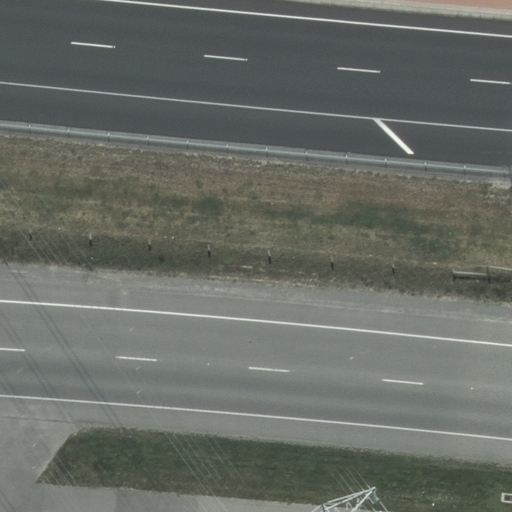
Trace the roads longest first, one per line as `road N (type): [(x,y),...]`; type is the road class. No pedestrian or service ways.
road 1 (motorway): [(511,81),(0,34)]
road 2 (secondary): [(511,404),(0,359)]
